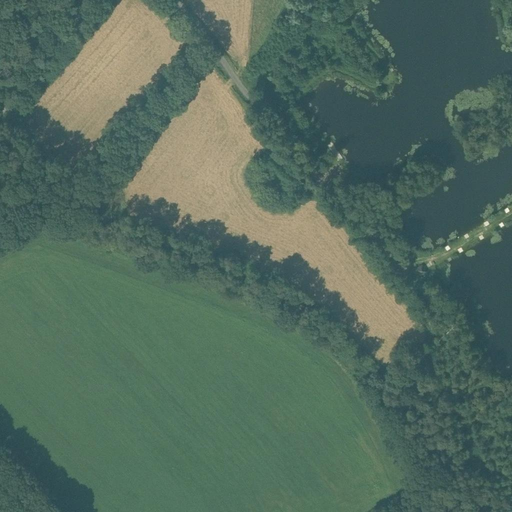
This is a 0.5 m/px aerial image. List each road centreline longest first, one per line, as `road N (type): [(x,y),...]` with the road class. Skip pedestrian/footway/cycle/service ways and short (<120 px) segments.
road 1 (track): [(395,272),(170,0)]
road 2 (unclassified): [(0,109),(94,0)]
